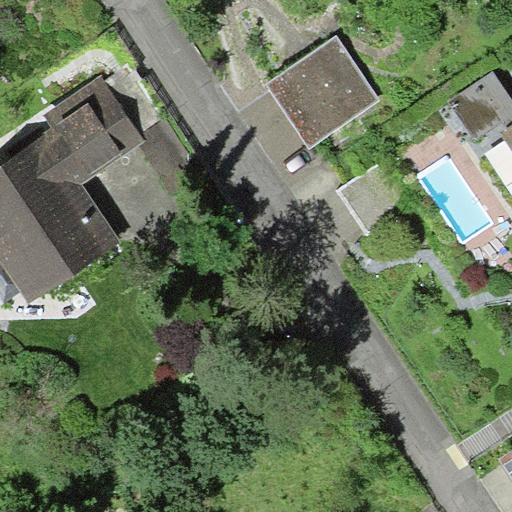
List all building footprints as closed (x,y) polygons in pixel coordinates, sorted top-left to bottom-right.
[(367,101),(331,47),(278,83),(314,137),(367,101)] [(493,124),(510,113),(487,79),(471,90),(493,124)] [(41,289),(105,247),(65,187),(136,139),(97,88),(47,121),(56,134),(37,146),(36,144),(0,168),(0,252),(4,258),(15,251),(41,289)] [(414,206),(384,161),(332,194),(362,239),(414,206)] [(511,457),(502,465),(511,479),(511,457)]
